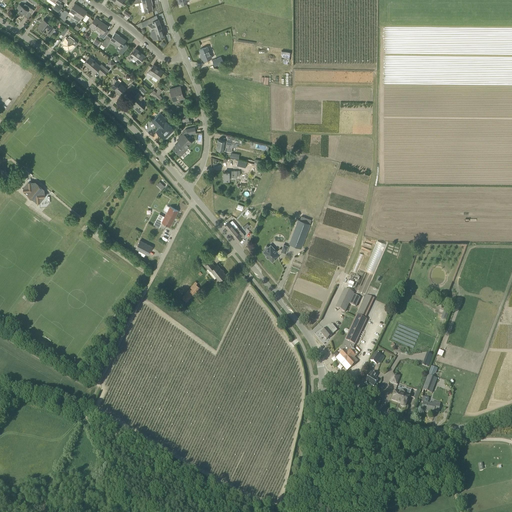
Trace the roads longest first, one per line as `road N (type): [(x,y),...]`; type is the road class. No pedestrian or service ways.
road 1 (tertiary): [(187,188),(104,101),(0,19)]
road 2 (tertiary): [(322,376),(306,333),(187,188)]
road 3 (track): [(86,412),(191,205)]
road 4 (unclassified): [(456,431),(398,422),(351,379),(322,376)]
road 5 (tertiary): [(187,188),(201,168),(206,132),(184,55)]
road 6 (tertiary): [(297,511),(322,376)]
